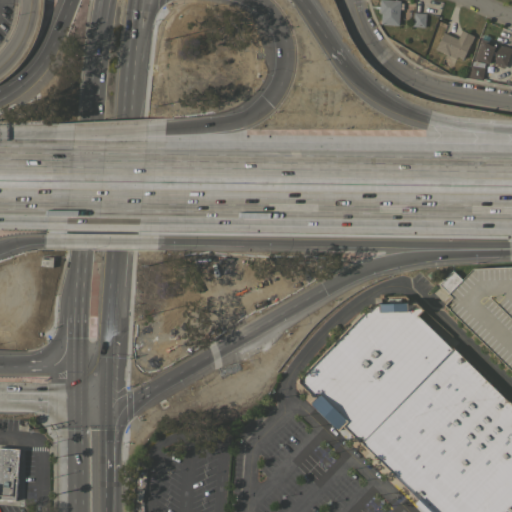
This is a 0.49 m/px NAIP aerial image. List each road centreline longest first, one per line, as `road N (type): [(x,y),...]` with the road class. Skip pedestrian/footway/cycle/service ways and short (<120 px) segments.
road 1 (motorway): [(139,235),(511,237)]
road 2 (motorway): [(141,206),(511,210)]
road 3 (motorway): [(511,164),(144,161)]
road 4 (primary): [(85,181),(78,511)]
road 5 (motorway): [(133,51),(177,0),(273,13),(289,52),(283,89)]
road 6 (motorway): [(113,405),(323,290)]
road 7 (motorway): [(323,290),(384,262),(511,250)]
road 8 (primary): [(119,183),(140,0)]
road 9 (motorway): [(81,263),(52,351),(35,367),(0,370)]
road 10 (motorway): [(283,89),(258,116),(235,125),(146,132)]
road 11 (primary): [(113,310),(119,183)]
road 12 (motorway): [(68,0),(42,64),(0,101)]
road 13 (residential): [(393,70),(442,91),(511,100)]
